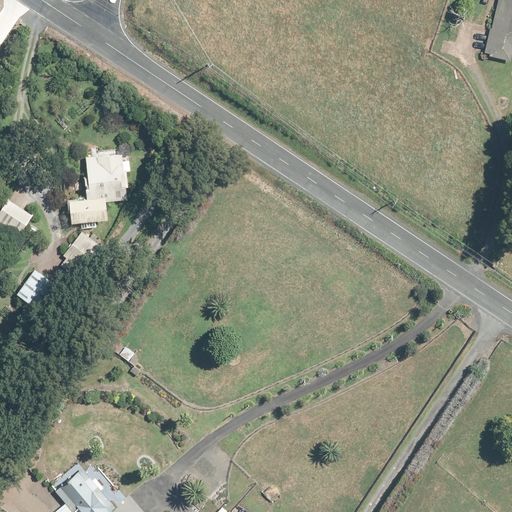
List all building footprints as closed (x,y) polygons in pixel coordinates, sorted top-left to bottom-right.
[(511,0),(495,0),(489,29),(487,29),(481,56),(508,61),(511,47),(511,46),(511,0)] [(130,197),(126,148),(84,151),(87,198),(69,199),(70,222),(108,219),(106,198),(130,197)] [(32,211),(6,194),(0,203),(0,218),(19,230),(32,211)] [(102,241),(80,226),(57,259),(79,274),(102,241)] [(58,282),(34,263),(7,297),(32,316),(58,282)] [(62,499),(45,511),(95,511),(112,499),(80,461),(49,483),(62,499)] [(288,467),(272,479),(276,485),(292,473),(288,467)]
